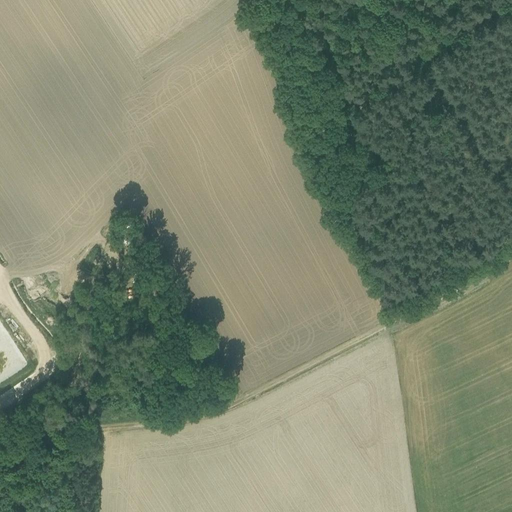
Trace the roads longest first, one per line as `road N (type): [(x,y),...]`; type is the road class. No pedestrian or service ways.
road 1 (track): [(511,251),(302,367),(198,412),(0,458)]
road 2 (track): [(0,274),(82,248),(115,203),(95,131),(103,116),(245,0)]
road 3 (track): [(0,402),(43,372),(45,347),(0,277)]
